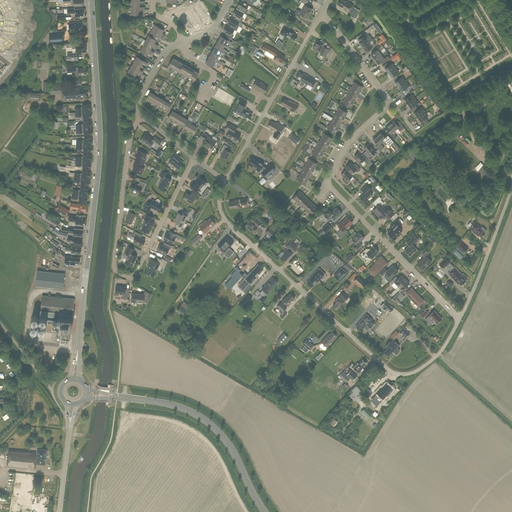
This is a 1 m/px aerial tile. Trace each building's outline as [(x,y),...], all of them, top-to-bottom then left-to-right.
[(7,0),(6,0),(0,3),(0,7),(1,9),(10,5),(7,0)] [(246,14),(248,9),(246,8),(248,5),(241,0),(238,6),(241,8),(239,10),(244,13),(246,14)] [(304,4),(302,8),(310,13),(313,8),(306,4),(308,1),(306,0),(300,0),(300,1),(304,4)] [(345,0),(345,1),(342,0),(340,0),(338,4),(343,7),(342,8),(350,12),(354,5),(345,0)] [(202,4),(197,7),(200,12),(203,17),(204,18),(207,16),(204,12),(206,11),(202,4)] [(10,5),(1,9),(4,14),(12,10),(10,5)] [(193,9),(191,10),(196,17),(197,18),(198,21),(200,24),(203,22),(203,23),(205,23),(205,24),(205,23),(206,23),(204,18),(203,17),(200,12),(197,7),(193,9)] [(359,10),(354,7),(349,15),(354,18),(359,10)] [(75,9),(75,8),(67,8),(67,13),(75,12),(75,17),(79,16),(79,15),(83,15),(83,13),(84,12),(84,9),(83,8),(75,9)] [(310,13),(302,8),(300,11),(297,9),(294,14),(299,17),(301,14),(307,18),(310,13)] [(236,16),(234,19),(241,22),(244,18),(242,16),(244,13),(239,10),(236,9),(233,14),(236,16)] [(191,10),(186,13),(193,24),(195,23),(192,19),(196,17),(191,10)] [(186,13),(181,16),(185,23),(189,21),(192,26),(193,24),(186,13)] [(241,22),(234,19),(231,17),(228,23),(231,24),(230,27),(236,31),(239,26),(237,25),(239,21),(241,22)] [(5,21),(4,26),(14,27),(15,22),(18,22),(18,19),(13,18),(12,19),(13,19),(12,21),(5,20),(5,21)] [(69,22),(69,30),(82,30),(82,22),(69,22)] [(155,25),(152,30),(165,38),(166,36),(162,33),(164,30),(155,25)] [(236,31),(230,27),(227,25),(223,31),(227,33),(225,35),(231,39),(234,34),(232,33),(234,30),(236,31)] [(289,37),(294,40),(297,35),(293,33),(294,32),(284,26),(280,33),(285,36),(289,38),(289,37)] [(156,39),(158,40),(160,37),(164,40),(165,38),(152,30),(149,35),(156,39)] [(64,42),(63,31),(49,32),(50,43),(64,42)] [(359,43),(362,47),(369,42),(367,40),(370,37),(369,36),(371,34),(370,31),(363,36),(365,38),(359,43)] [(382,34),(379,36),(381,38),(377,41),(379,44),(386,39),(382,34)] [(154,43),(156,39),(149,35),(146,40),(157,47),(158,45),(154,43)] [(218,41),(225,45),(227,41),(231,44),(232,42),(221,36),(218,41)] [(1,37),(0,38),(0,42),(6,47),(6,48),(8,49),(11,45),(13,42),(9,39),(9,40),(7,41),(1,37)] [(156,49),(157,47),(146,40),(143,45),(150,50),(150,49),(152,46),(156,49)] [(312,48),(319,52),(324,44),(317,40),(312,48)] [(226,53),(227,51),(223,48),(225,45),(218,41),(215,46),(226,53)] [(369,42),(362,47),(365,52),(375,45),(374,43),(371,45),(369,42)] [(76,45),(76,43),(72,43),(66,43),(66,47),(72,47),(72,48),(76,48),(76,51),(86,50),(85,44),(76,45)] [(277,59),(282,62),(285,57),(281,54),(281,53),(264,43),(261,48),(266,51),(274,56),(273,58),(276,60),(277,59)] [(374,59),(381,54),(379,51),(384,48),(381,43),(376,47),(378,49),(371,54),(374,59)] [(154,52),(150,49),(150,50),(143,45),(140,51),(147,55),(149,51),(153,54),(154,52)] [(249,53),(254,56),(259,48),(254,45),(249,53)] [(225,55),(226,53),(215,46),(212,51),(219,55),(221,52),(225,55)] [(325,57),(329,49),(323,46),(319,54),(325,57)] [(383,63),(391,57),(386,50),(381,54),(374,59),(378,64),(382,61),(383,63)] [(212,51),(209,56),(220,63),(221,61),(217,59),(219,55),(212,51)] [(137,56),(134,61),(141,65),(143,62),(147,64),(148,63),(137,56)] [(220,63),(209,56),(206,62),(213,66),(215,62),(221,66),(222,64),(220,63)] [(171,72),(178,61),(173,57),(168,65),(172,67),(169,71),(171,72)] [(139,69),(141,65),(134,61),(130,66),(142,73),(143,71),(139,69)] [(176,69),(179,71),(183,64),(178,61),(171,72),(173,73),(176,69)] [(385,68),(388,72),(395,67),(392,62),(389,65),(387,62),(382,66),(384,69),(385,68)] [(183,64),(179,71),(182,73),(180,77),(182,78),(188,67),(183,64)] [(142,73),(130,66),(127,72),(135,76),(137,72),(141,75),(142,73)] [(78,67),(67,68),(67,72),(75,72),(76,74),(76,76),(79,76),(79,74),(87,74),(86,67),(78,68),(78,67)] [(188,67),(182,78),(183,79),(186,75),(189,77),(194,70),(188,67)] [(399,71),(395,67),(388,72),(391,76),(390,77),(392,80),(397,76),(395,74),(399,71)] [(199,73),(194,70),(189,77),(193,79),(190,83),(192,84),(199,73)] [(299,84),(303,87),(305,83),(312,87),(316,80),(304,73),(303,74),(299,72),(296,77),(301,80),(299,84)] [(326,91),(331,87),(321,76),(317,80),(326,91)] [(398,86),(406,80),(402,76),(399,79),(397,76),(392,80),(394,82),(395,82),(398,86)] [(264,83),(260,81),(256,79),(252,86),(259,90),(259,89),(264,92),(267,87),(263,84),(264,83)] [(409,85),(406,80),(398,86),(401,90),(401,91),(403,94),(408,90),(406,87),(409,85)] [(353,84),(352,87),(360,92),(363,86),(354,81),(352,84),(353,84)] [(239,87),(248,92),(250,88),(242,83),(239,87)] [(62,88),(62,85),(50,85),(50,93),(62,93),(63,100),(81,99),(81,97),(85,97),(85,96),(88,96),(88,93),(89,93),(88,88),(84,88),(80,88),(80,87),(62,88)] [(349,89),(348,92),(356,97),(360,92),(352,87),(350,90),(349,89)] [(146,99),(151,102),(158,90),(156,89),(153,94),(150,92),(146,99)] [(158,90),(151,102),(156,105),(160,98),(157,96),(160,91),(158,90)] [(345,97),(353,102),(356,97),(348,92),(346,94),(347,94),(345,97)] [(408,103),(415,98),(412,93),(408,96),(407,94),(402,97),(404,100),(405,99),(408,103)] [(161,108),(168,97),(166,95),(164,100),(160,98),(156,105),(161,108)] [(246,118),(247,117),(249,119),(252,114),(248,112),(249,110),(244,108),(246,104),(245,103),(246,101),(240,96),(236,103),(237,104),(233,111),(246,118)] [(168,97),(161,108),(167,111),(171,104),(167,102),(170,98),(168,97)] [(353,102),(345,97),(344,100),(343,100),(342,102),(350,107),(353,102)] [(288,100),(284,98),(281,104),(286,106),(286,107),(295,112),(299,105),(293,102),(292,102),(288,100)] [(412,110),(416,107),(415,104),(418,102),(415,98),(408,103),(410,107),(410,108),(412,110)] [(83,107),(75,107),(75,112),(76,112),(90,111),(90,104),(82,104),(83,107)] [(63,105),(58,113),(66,112),(66,106),(66,105),(63,105)] [(173,120),(177,113),(174,111),(176,107),(174,106),(168,117),(173,120)] [(338,110),(336,113),(344,117),(347,112),(339,107),(337,109),(338,110)] [(418,109),(416,107),(412,110),(414,113),(417,116),(425,111),(422,107),(418,109)] [(181,115),(177,113),(173,120),(178,123),(185,112),(183,111),(181,115)] [(423,126),(429,122),(425,117),(428,115),(425,111),(417,116),(420,120),(420,121),(423,126)] [(187,120),(187,121),(188,119),(184,117),(187,113),(185,112),(178,123),(183,126),(187,120)] [(334,115),(333,117),(341,122),(344,117),(336,113),(335,115),(334,115)] [(330,123),(338,128),(341,122),(333,117),(331,120),(332,120),(330,123)] [(187,120),(183,126),(182,128),(188,131),(194,119),(193,118),(190,123),(187,121),(187,120)] [(194,119),(188,131),(193,134),(197,127),(194,125),(196,120),(194,119)] [(397,124),(393,120),(389,124),(395,130),(397,128),(400,131),(404,127),(399,122),(397,124)] [(76,129),(91,128),(91,121),(83,121),(83,124),(76,124),(76,125),(76,128),(76,129)] [(274,123),(271,121),(268,126),(271,128),(270,129),(272,131),(273,129),(276,131),(276,132),(280,134),(284,127),(275,122),(274,123)] [(227,136),(236,141),(240,135),(234,131),(236,127),(229,123),(226,128),(230,130),(227,136)] [(338,128),(330,123),(329,126),(328,125),(326,128),(335,133),(338,128)] [(389,132),(387,134),(394,142),(393,141),(397,137),(393,132),(395,130),(389,124),(385,127),(389,132)] [(207,134),(203,131),(199,137),(204,140),(202,143),(207,146),(211,138),(207,135),(207,134)] [(380,131),(376,135),(383,142),(385,145),(387,143),(390,146),(394,142),(387,134),(384,136),(380,131)] [(455,137),(449,131),(445,136),(447,138),(445,140),(449,144),(455,137)] [(288,136),(295,144),(300,139),(293,132),(288,136)] [(155,137),(153,139),(146,133),(140,139),(149,146),(153,142),(157,146),(161,141),(155,137)] [(323,135),(321,138),(329,143),(332,138),(324,133),(322,135),(323,135)] [(383,142),(376,135),(373,139),(378,144),(375,146),(380,151),(384,147),(381,144),(383,142)] [(211,138),(207,146),(212,148),(213,145),(216,147),(220,140),(217,138),(216,140),(211,138)] [(319,141),(317,143),(326,148),(329,143),(321,138),(319,141)] [(323,153),(326,148),(317,143),(316,145),(317,146),(315,149),(323,153)] [(375,151),(369,143),(364,148),(368,152),(365,154),(370,160),(374,156),(372,154),(375,151)] [(221,156),(226,159),(231,152),(227,149),(229,147),(224,144),(220,151),(222,153),(221,156)] [(155,154),(159,157),(163,152),(159,148),(155,154)] [(135,160),(144,163),(146,159),(145,158),(147,153),(138,149),(135,156),(137,157),(135,160)] [(323,153),(315,149),(313,151),(311,153),(320,159),(323,153)] [(362,155),(360,153),(359,152),(354,156),(360,163),(363,160),(367,164),(371,160),(364,153),(362,155)] [(169,162),(178,169),(183,162),(177,157),(179,156),(175,153),(171,158),(172,159),(169,162)] [(257,159),(256,159),(252,157),(248,163),(252,166),(251,168),(255,170),(256,169),(259,171),(259,170),(261,171),(261,172),(266,177),(275,169),(270,164),(266,167),(262,165),(264,163),(257,159)] [(308,161),(306,164),(314,169),(317,163),(308,158),(307,161),(308,161)] [(144,163),(135,160),(134,163),(135,164),(132,170),(142,174),(144,167),(143,167),(144,163)] [(346,167),(347,169),(349,171),(348,172),(350,174),(351,173),(355,170),(356,172),(360,169),(355,163),(353,165),(351,162),(346,167)] [(304,166),(302,169),(311,174),(314,169),(306,164),(304,167),(304,166)] [(478,170),(486,178),(491,173),(484,165),(478,170)] [(308,179),(311,174),(302,169),(301,171),(302,171),(300,174),(308,179)] [(349,171),(347,169),(346,170),(346,169),(341,174),(345,177),(342,179),(346,184),(350,181),(349,179),(352,176),(350,174),(348,172),(349,171)] [(74,178),(89,179),(89,171),(82,170),(82,173),(74,172),(74,178)] [(158,187),(166,191),(168,186),(171,179),(166,177),(168,173),(162,170),(159,175),(163,177),(158,187)] [(308,179),(300,174),(298,177),(296,179),(305,184),(308,179)] [(195,188),(199,191),(206,182),(199,177),(196,181),(195,181),(194,183),(192,181),(190,185),(194,189),(195,188)] [(88,186),(89,179),(74,178),(73,181),(81,182),(81,185),(88,186)] [(141,189),(143,190),(146,183),(140,180),(139,183),(137,184),(132,182),(130,188),(140,192),(141,189)] [(54,194),(62,196),(64,186),(57,184),(54,194)] [(364,192),(359,196),(366,203),(369,200),(368,199),(373,194),(370,191),(372,189),(367,184),(361,189),(364,192)] [(266,196),(261,191),(253,200),(258,205),(266,196)] [(297,202),(304,195),(299,191),(292,198),(294,200),(295,199),(297,202)] [(199,195),(194,193),(192,192),(190,195),(186,192),(183,198),(192,203),(194,199),(197,200),(199,195)] [(87,202),(87,195),(73,193),(72,193),(72,198),(79,199),(78,202),(87,202)] [(304,195),(297,202),(300,204),(299,204),(301,206),(308,199),(304,195)] [(373,210),(377,214),(384,207),(382,205),(384,203),(380,199),(381,198),(379,196),(373,202),(377,207),(373,210)] [(159,203),(160,201),(159,199),(157,199),(156,199),(155,201),(152,199),(149,205),(146,203),(143,210),(148,213),(151,207),(159,211),(162,204),(159,203)] [(235,201),(229,202),(230,208),(234,207),(235,208),(240,207),(239,205),(240,205),(239,199),(238,199),(234,200),(235,201)] [(306,210),(312,203),(308,199),(301,206),(303,208),(306,210)] [(81,210),(86,210),(86,204),(71,202),(71,208),(78,209),(78,211),(81,211),(81,210)] [(312,203),(306,210),(308,212),(308,213),(310,215),(317,207),(312,203)] [(56,209),(66,215),(69,210),(59,204),(56,209)] [(331,216),(334,220),(342,213),(336,207),(331,212),(329,210),(324,215),(328,219),(331,216)] [(384,207),(377,214),(380,218),(383,216),(387,219),(393,213),(388,208),(386,210),(384,207)] [(134,216),(137,217),(139,212),(134,210),(132,213),(129,211),(125,221),(131,223),(134,216)] [(176,217),(185,221),(189,213),(183,210),(181,214),(178,212),(176,217)] [(75,224),(84,225),(84,219),(82,219),(82,215),(79,214),(79,216),(68,215),(67,220),(75,221),(75,224)] [(141,229),(149,233),(154,222),(152,221),(153,217),(146,214),(144,219),(146,220),(141,229)] [(250,220),(245,225),(252,232),(258,226),(261,223),(264,220),(258,215),(256,218),(254,216),(251,219),(250,220)] [(52,217),(50,220),(58,225),(60,221),(52,217)] [(185,221),(176,217),(174,221),(177,223),(175,227),(181,229),(185,221)] [(199,226),(205,233),(208,230),(208,229),(211,227),(210,226),(214,222),(210,218),(207,221),(206,220),(202,223),(199,226)] [(340,238),(343,236),(347,231),(345,229),(351,223),(346,218),(338,226),(341,229),(337,233),(337,235),(340,238)] [(395,235),(396,235),(402,230),(399,227),(402,224),(397,219),(390,225),(392,228),(387,232),(392,238),(395,235)] [(482,226),(481,227),(475,221),(469,228),(478,236),(479,235),(481,237),(485,232),(484,232),(486,230),(482,226)] [(332,227),(328,223),(322,229),(319,232),(322,236),(332,227)] [(265,232),(272,238),(278,232),(272,226),(265,232)] [(74,228),(74,229),(62,227),(62,231),(74,232),(73,235),(82,236),(82,235),(83,235),(83,233),(82,232),(83,229),(74,228)] [(58,235),(66,237),(67,234),(59,231),(54,228),(52,231),(58,235)] [(133,241),(142,246),(145,240),(139,237),(141,234),(134,231),(131,236),(135,238),(133,241)] [(175,237),(177,238),(178,235),(170,231),(169,234),(167,233),(164,239),(172,243),(175,237)] [(359,242),(364,238),(359,232),(357,234),(354,231),(351,234),(354,237),(351,239),(355,243),(352,246),(356,250),(362,245),(359,242)] [(195,244),(202,238),(199,234),(191,240),(195,244)] [(410,256),(417,249),(413,245),(418,239),(414,235),(412,238),(406,243),(409,246),(404,250),(410,256)] [(227,236),(218,246),(230,256),(234,252),(229,247),(233,242),(230,239),(229,239),(229,238),(227,236)] [(73,245),(81,246),(82,239),(68,238),(67,241),(73,242),(73,245)] [(282,251),(279,254),(281,256),(280,257),(284,261),(288,257),(289,257),(293,253),(297,248),(296,247),(298,245),(291,238),(284,245),(287,248),(283,252),(282,251)] [(50,242),(57,247),(59,244),(52,239),(50,242)] [(454,248),(461,255),(468,248),(460,241),(454,248)] [(169,248),(170,249),(172,246),(164,242),(163,245),(160,244),(157,250),(166,254),(169,248)] [(80,253),(81,247),(72,246),(72,248),(62,247),(62,251),(71,252),(71,254),(74,254),(74,253),(80,253)] [(125,253),(123,257),(127,259),(126,260),(125,262),(132,266),(137,256),(132,254),(134,249),(128,246),(125,253)] [(378,251),(373,246),(368,251),(366,248),(360,254),(365,259),(366,258),(367,259),(370,259),(371,258),(378,251)] [(424,257),(417,263),(423,269),(431,261),(426,255),(429,252),(426,250),(422,254),(424,257)] [(65,257),(65,262),(70,263),(75,264),(75,262),(79,263),(80,258),(71,257),(71,255),(65,255),(62,252),(61,254),(64,256),(65,257)] [(354,257),(350,253),(345,257),(349,261),(354,257)] [(335,254),(331,259),(337,265),(341,260),(335,254)] [(376,262),(369,269),(374,275),(380,269),(379,267),(386,261),(381,256),(375,262),(376,262)] [(449,262),(451,260),(447,256),(439,264),(443,268),(445,266),(450,271),(448,273),(451,276),(458,284),(459,283),(461,285),(465,280),(467,278),(463,273),(462,274),(454,267),(449,262)] [(148,267),(146,271),(153,275),(158,266),(159,264),(164,267),(167,261),(162,258),(161,259),(157,257),(155,261),(154,260),(151,259),(148,265),(149,265),(148,267)] [(239,283),(244,287),(242,289),(245,292),(245,293),(248,290),(258,278),(256,277),(257,276),(260,272),(263,269),(258,264),(251,272),(250,271),(247,275),(242,280),(242,281),(239,283)] [(384,277),(388,281),(398,271),(392,265),(387,270),(385,268),(380,273),(382,275),(385,272),(387,275),(384,277)] [(348,272),(342,267),(334,276),(340,281),(348,272)] [(317,282),(325,273),(319,268),(310,278),(310,279),(307,282),(312,286),(316,282),(317,282)] [(230,289),(232,286),(242,275),(236,270),(231,276),(233,277),(225,285),(230,289)] [(36,285),(63,288),(65,274),(38,271),(36,285)] [(394,282),(398,286),(405,279),(402,275),(398,278),(396,276),(389,282),(391,285),(394,282)] [(358,276),(354,280),(363,288),(367,284),(358,276)] [(272,279),(271,278),(261,289),(262,290),(260,292),(264,296),(269,291),(278,282),(273,278),(272,279)] [(402,294),(408,289),(406,286),(409,283),(405,279),(398,286),(400,288),(398,290),(402,294)] [(123,297),(129,297),(129,289),(125,289),(125,286),(116,285),(115,293),(124,294),(123,297)] [(418,306),(423,301),(411,288),(406,293),(418,306)] [(144,301),(147,302),(151,294),(145,290),(143,294),(132,293),(131,302),(136,302),(136,301),(143,302),(144,301)] [(336,302),(333,305),(337,309),(341,305),(345,300),(349,296),(343,291),(340,295),(335,301),(336,302)] [(252,298),(247,293),(238,303),(243,308),(252,298)] [(282,300),(288,306),(291,302),(295,298),(290,293),(287,296),(286,296),(282,300)] [(42,295),(40,310),(40,315),(58,317),(57,317),(57,321),(48,319),(47,323),(53,323),(52,327),(56,328),(56,331),(70,333),(72,319),(74,299),(42,295)] [(392,306),(391,307),(385,301),(380,306),(387,312),(388,310),(390,312),(392,310),(394,311),(396,309),(395,307),(394,308),(392,306)] [(282,314),(284,312),(283,312),(287,307),(281,302),(277,306),(281,310),(279,312),(282,314)] [(185,310),(178,305),(175,309),(182,314),(185,310)] [(420,315),(423,318),(429,312),(426,309),(420,315)] [(428,316),(425,319),(429,324),(433,321),(432,320),(433,319),(437,323),(442,318),(434,310),(428,316)] [(375,322),(372,319),(366,314),(361,319),(362,319),(359,322),(359,323),(356,326),(361,331),(364,327),(367,330),(369,328),(375,322)] [(410,333),(403,327),(399,332),(405,338),(410,333)] [(336,336),(332,331),(329,334),(328,334),(321,342),(322,343),(320,345),(320,346),(323,349),(325,349),(327,347),(331,343),(330,343),(336,336)] [(288,337),(285,334),(281,339),(279,337),(277,340),(282,344),(288,337)] [(309,349),(310,350),(313,346),(312,345),(313,344),(306,339),(302,344),(305,345),(302,349),(306,353),(309,349)] [(399,345),(393,340),(391,342),(390,341),(386,346),(388,348),(384,352),(388,356),(393,351),(396,354),(400,350),(397,347),(399,345)] [(358,373),(360,371),(363,368),(362,367),(366,363),(362,359),(358,363),(357,362),(352,368),(358,373)] [(347,374),(353,380),(357,376),(350,370),(347,374)] [(339,375),(346,382),(350,378),(343,371),(339,375)] [(377,392),(375,395),(381,400),(387,394),(387,395),(393,389),(392,388),(393,387),(387,382),(382,387),(381,386),(376,391),(377,392)] [(356,395),(361,391),(357,388),(353,392),(354,393),(350,396),(354,400),(358,397),(356,395)] [(370,405),(373,411),(378,408),(374,402),(370,405)] [(333,426),(337,421),(333,417),(329,422),(333,426)] [(36,463),(45,464),(47,448),(37,448),(37,452),(8,449),(7,466),(36,469),(36,463)]
